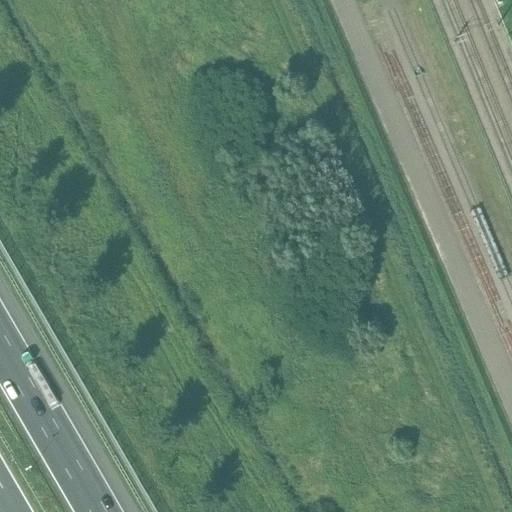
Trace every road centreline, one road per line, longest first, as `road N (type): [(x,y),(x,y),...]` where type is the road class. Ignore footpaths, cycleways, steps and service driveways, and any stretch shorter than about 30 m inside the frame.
road 1 (track): [(492,511),(276,0)]
road 2 (motorway): [(89,511),(0,356)]
